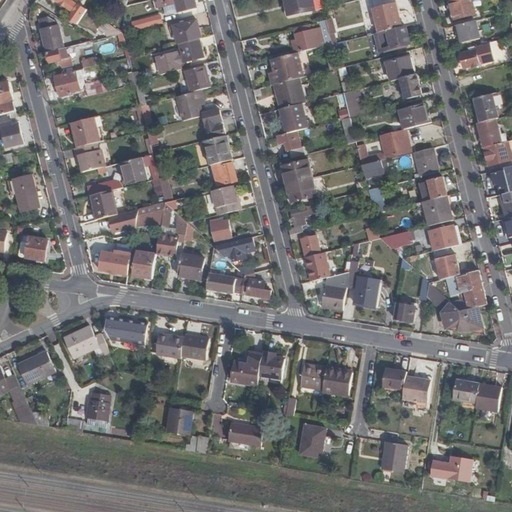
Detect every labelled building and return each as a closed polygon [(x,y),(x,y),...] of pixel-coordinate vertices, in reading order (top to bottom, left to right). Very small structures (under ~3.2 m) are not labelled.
[(69,0),(55,0),(63,5),(65,7),(74,13),(70,19),(77,23),(87,9),(79,4),(78,6),(69,0)] [(155,0),(158,8),(177,4),(179,13),(197,8),(195,0),(155,0)] [(290,0),(294,14),(323,8),(322,3),(321,0),(290,0)] [(472,0),(456,0),(451,1),(456,20),(476,14),(472,0)] [(401,28),(395,4),(373,10),(379,34),(401,28)] [(146,28),(161,24),(159,16),(144,20),(146,28)] [(40,21),(48,53),(66,49),(61,27),(51,18),(40,21)] [(326,21),(320,23),(326,47),(333,45),(326,21)] [(200,40),(202,40),(198,22),(175,27),(176,33),(179,46),(181,45),(200,40)] [(477,22),(458,26),(463,44),(482,39),(477,22)] [(490,25),(483,26),(485,34),(492,32),(490,25)] [(124,34),(124,33),(113,26),(108,33),(109,38),(124,34)] [(406,27),(401,28),(379,34),(378,34),(382,51),(410,44),(406,27)] [(301,53),(320,48),(315,30),(297,34),(301,53)] [(129,32),(124,33),(124,34),(130,58),(136,57),(130,32),(129,32)] [(70,58),(73,58),(72,53),(102,46),(101,40),(93,42),(68,48),(70,58)] [(204,58),(200,40),(181,45),(183,52),(158,59),(162,76),(183,70),(181,63),(204,58)] [(506,57),(502,41),(490,44),(494,61),(506,57)] [(333,45),(334,52),(342,50),(340,43),(333,45)] [(490,44),(456,53),(461,70),(494,62),(494,61),(490,44)] [(66,49),(48,53),(51,64),(64,61),(65,67),(75,65),(73,58),(70,58),(68,48),(66,49)] [(300,80),(306,78),(300,53),(273,60),(275,72),(271,73),(274,86),(276,86),(300,80)] [(82,61),(84,70),(100,66),(98,57),(82,61)] [(411,59),(388,64),(392,82),(402,80),(415,76),(411,59)] [(211,88),(206,67),(187,72),(192,92),(211,88)] [(84,70),(56,76),(61,97),(73,94),(72,89),(81,87),(78,76),(85,74),(84,70)] [(136,83),(142,81),(139,72),(134,73),(136,83)] [(136,83),(134,73),(128,75),(130,84),(136,83)] [(423,95),(418,76),(415,76),(402,80),(407,99),(423,95)] [(276,86),(282,111),(303,105),(307,104),(300,80),(276,86)] [(0,115),(17,111),(10,81),(0,83),(0,115)] [(136,83),(136,86),(142,107),(148,106),(142,81),(136,83)] [(354,92),(350,81),(342,83),(345,95),(354,92)] [(86,85),(88,94),(100,92),(97,82),(86,85)] [(199,92),(203,106),(207,105),(204,91),(199,92)] [(177,98),(183,121),(204,115),(204,114),(205,114),(203,106),(199,92),(177,98)] [(354,92),(345,95),(351,119),(362,116),(356,92),(354,92)] [(475,99),(482,123),(497,120),(499,119),(493,95),(475,99)] [(288,135),(298,132),(309,129),(303,105),(282,111),(288,135)] [(409,130),(430,124),(428,114),(426,106),(400,113),(405,131),(409,130)] [(138,108),(137,108),(141,124),(146,123),(145,120),(142,107),(138,108)] [(223,121),(220,110),(205,114),(204,114),(204,115),(211,141),(227,137),(224,127),(217,128),(216,123),(223,121)] [(74,124),(80,148),(97,144),(102,143),(96,118),(74,124)] [(357,143),(351,119),(344,121),(350,145),(357,143)] [(479,124),(485,148),(486,148),(503,144),(497,120),(482,123),(479,124)] [(3,129),(8,148),(25,143),(20,124),(3,129)] [(151,139),(152,145),(159,143),(155,128),(148,130),(148,131),(151,139)] [(405,131),(401,132),(406,153),(414,151),(409,130),(405,131)] [(288,135),(280,137),(281,143),(287,142),(289,151),(302,147),(298,132),(288,135)] [(401,132),(385,136),(391,157),(406,153),(401,132)] [(234,161),(228,137),(227,137),(211,141),(206,142),(212,167),(214,166),(223,164),(233,161),(234,161)] [(377,138),(357,143),(363,167),(382,162),(386,161),(384,155),(367,159),(364,146),(378,143),(377,138)] [(151,139),(147,140),(150,156),(155,155),(152,145),(151,139)] [(503,144),(486,148),(490,166),(511,159),(511,155),(511,150),(509,142),(503,144)] [(82,165),(84,174),(106,168),(102,151),(99,151),(97,144),(80,148),(75,150),(77,158),(80,158),(82,165)] [(169,149),(168,144),(155,147),(156,153),(169,149)] [(440,174),(434,149),(416,153),(422,178),(440,174)] [(147,174),(158,171),(155,155),(150,156),(144,158),(147,174)] [(129,187),(150,182),(147,174),(144,158),(123,163),(129,187)] [(284,168),(289,185),(314,179),(309,162),(284,168)] [(382,162),(363,167),(366,179),(381,175),(380,169),(383,168),(382,162)] [(223,166),(223,164),(214,166),(218,180),(226,179),(228,185),(239,183),(234,163),(223,166)] [(510,188),(511,193),(511,166),(506,169),(506,172),(492,176),(495,186),(500,185),(501,190),(510,188)] [(42,207),(34,175),(15,180),(23,212),(42,207)] [(160,180),(167,204),(175,202),(171,187),(168,178),(160,180)] [(434,201),(448,197),(443,178),(430,182),(434,201)] [(314,179),(289,185),(293,203),(318,197),(314,179)] [(115,182),(106,185),(108,192),(113,191),(118,190),(115,182)] [(420,184),(425,203),(434,201),(430,182),(420,184)] [(95,187),(97,195),(108,192),(106,185),(95,187)] [(238,199),(235,187),(214,192),(220,216),(244,210),(241,201),(239,202),(238,199)] [(383,196),(381,188),(369,191),(371,197),(371,198),(383,196)] [(98,221),(111,218),(119,216),(113,191),(108,192),(97,195),(92,197),(98,221)] [(369,191),(349,196),(351,202),(371,197),(369,191)] [(502,196),(508,220),(511,218),(511,193),(502,196)] [(454,222),(448,197),(434,201),(425,203),(424,203),(426,212),(430,228),(454,222)] [(426,212),(424,203),(418,205),(420,213),(426,212)] [(140,211),(138,224),(154,226),(154,223),(163,224),(167,204),(140,211)] [(315,206),(308,208),(310,216),(317,214),(315,206)] [(310,216),(308,208),(293,212),(297,227),(306,224),(305,217),(310,216)] [(115,234),(137,228),(138,224),(140,211),(119,216),(111,218),(115,234)] [(187,236),(189,224),(179,215),(172,215),(169,233),(187,236)] [(369,217),(372,228),(368,229),(371,242),(382,240),(375,215),(369,217)] [(415,229),(413,220),(404,222),(407,231),(415,229)] [(83,223),(84,234),(98,232),(97,221),(83,223)] [(216,241),(228,239),(232,238),(229,221),(213,225),(216,241)] [(195,230),(205,238),(207,233),(196,222),(189,224),(195,230)] [(193,242),(195,230),(189,224),(187,236),(186,240),(193,242)] [(290,230),(291,236),(303,233),(301,227),(290,230)] [(459,227),(454,228),(458,246),(464,245),(459,227)] [(435,252),(458,246),(454,228),(431,234),(435,252)] [(231,244),(250,239),(249,233),(239,235),(239,237),(232,238),(228,239),(230,244),(231,244)] [(410,233),(382,240),(390,247),(413,241),(410,233)] [(180,238),(161,235),(158,254),(177,257),(180,238)] [(31,237),(28,258),(46,261),(50,240),(31,237)] [(256,247),(254,238),(250,239),(231,244),(234,256),(235,261),(245,259),(244,254),(242,250),(256,247)] [(303,241),(307,258),(321,254),(317,238),(303,241)] [(215,248),(227,258),(234,256),(231,244),(230,244),(215,248)] [(354,257),(355,246),(329,252),(330,257),(342,254),(342,275),(349,273),(350,260),(353,260),(354,257)] [(128,269),(130,259),(114,256),(115,254),(105,252),(102,271),(125,275),(126,268),(128,269)] [(135,277),(154,280),(158,255),(139,252),(135,277)] [(312,283),(328,279),(332,278),(326,253),(321,254),(307,258),(312,283)] [(184,255),(180,277),(202,280),(206,259),(184,255)] [(404,260),(410,266),(414,269),(428,266),(425,255),(404,260)] [(443,281),(461,277),(456,256),(438,260),(443,281)] [(404,260),(402,270),(409,271),(410,266),(404,260)] [(351,273),(349,287),(358,288),(356,305),(376,309),(380,283),(360,279),(363,263),(353,261),(351,273)] [(254,266),(240,270),(246,276),(254,274),(256,273),(254,266)] [(489,305),(480,272),(468,275),(469,277),(459,279),(463,293),(466,292),(471,310),(479,308),(489,305)] [(324,307),(344,311),(349,287),(351,273),(349,273),(342,275),(332,278),(328,279),(324,307)] [(207,289),(242,296),(243,294),(245,282),(237,280),(238,279),(210,274),(207,289)] [(245,282),(243,294),(263,297),(262,303),(270,304),(272,290),(265,289),(266,282),(253,280),(246,279),(245,282)] [(424,281),(421,299),(427,300),(430,283),(424,281)] [(428,297),(436,305),(444,296),(430,284),(428,297)] [(479,308),(471,310),(461,312),(444,296),(436,305),(443,312),(447,330),(468,333),(484,329),(479,308)] [(414,323),(416,309),(398,305),(396,319),(414,323)] [(132,324),(132,322),(110,318),(107,332),(114,333),(113,340),(145,346),(148,327),(132,324)] [(110,352),(102,335),(95,338),(91,328),(64,340),(73,359),(94,350),(100,348),(103,355),(110,352)] [(182,357),(185,340),(169,337),(169,336),(160,335),(157,356),(182,360),(182,357)] [(209,340),(186,335),(185,340),(182,357),(206,361),(209,340)] [(110,352),(111,355),(117,353),(114,346),(108,349),(110,352)] [(100,348),(94,350),(98,357),(103,355),(100,348)] [(18,367),(27,386),(57,373),(48,353),(18,367)] [(260,377),(264,357),(251,355),(249,366),(236,364),(233,382),(258,387),(260,377)] [(285,361),(264,357),(260,377),(282,380),(285,361)] [(327,371),(327,370),(305,365),(301,388),(323,392),(327,371)] [(354,371),(328,366),(327,370),(327,371),(353,375),(354,371)] [(407,378),(408,374),(386,370),(383,387),(405,391),(407,378)] [(13,376),(4,380),(0,371),(0,395),(9,392),(15,404),(18,410),(13,412),(19,424),(37,427),(13,376)] [(349,396),(353,375),(327,371),(323,392),(349,396)] [(431,383),(407,378),(405,391),(403,400),(427,404),(431,383)] [(477,405),(480,385),(457,381),(453,401),(477,405)] [(503,388),(481,384),(480,385),(477,405),(476,410),(499,413),(503,388)] [(88,420),(108,423),(111,404),(112,396),(94,394),(93,401),(92,401),(88,420)] [(289,400),(287,416),(294,417),(297,401),(289,400)] [(168,433),(189,436),(193,413),(172,409),(168,433)] [(66,431),(68,419),(39,415),(37,427),(47,428),(66,431)] [(73,420),(71,432),(82,434),(84,421),(73,420)] [(229,442),(261,447),(264,430),(232,425),(229,442)] [(300,455),(321,458),(327,429),(305,426),(300,455)] [(185,451),(196,452),(198,438),(191,436),(189,446),(185,446),(185,451)] [(196,452),(207,454),(209,438),(198,436),(198,438),(196,452)] [(383,470),(403,474),(408,447),(387,443),(383,470)] [(433,462),(431,478),(469,484),(473,461),(449,457),(448,465),(433,462)]
